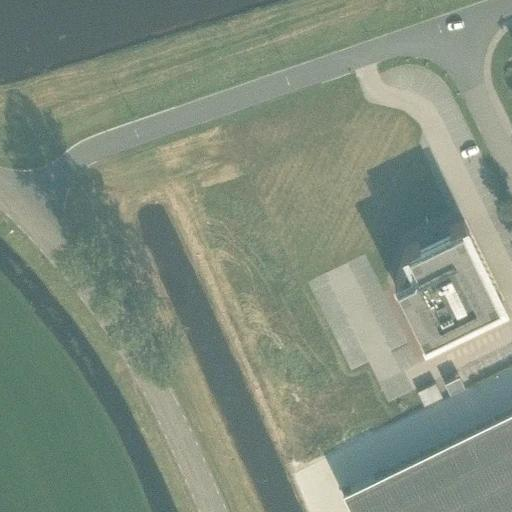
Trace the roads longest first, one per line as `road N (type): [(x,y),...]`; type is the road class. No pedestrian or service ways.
road 1 (unclassified): [(17,209),(91,149),(443,28)]
road 2 (tertiary): [(212,511),(135,355),(17,209)]
road 3 (unclassified): [(511,171),(443,28)]
